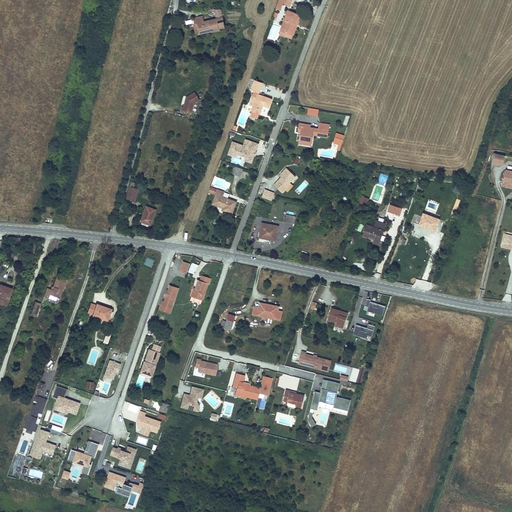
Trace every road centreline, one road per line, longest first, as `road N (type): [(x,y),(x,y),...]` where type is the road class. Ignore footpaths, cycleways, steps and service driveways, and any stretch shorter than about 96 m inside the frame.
road 1 (secondary): [(231,255),(511,311)]
road 2 (unclassified): [(322,4),(231,255)]
road 3 (secondary): [(0,228),(231,255)]
